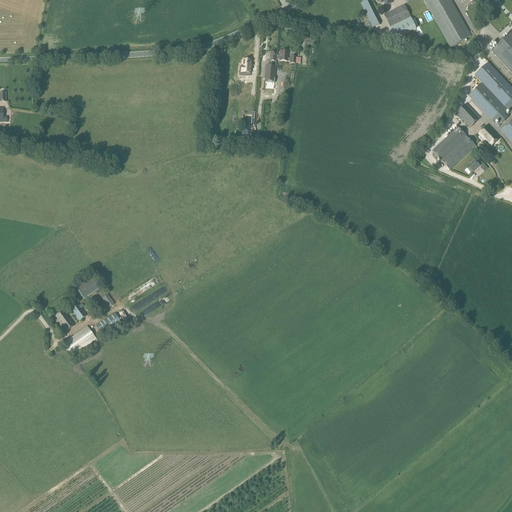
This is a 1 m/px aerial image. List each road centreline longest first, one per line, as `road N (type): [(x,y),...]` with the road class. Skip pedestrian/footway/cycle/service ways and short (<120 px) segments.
road 1 (unclassified): [(0,58),(189,48),(246,31),(301,0)]
road 2 (track): [(511,200),(437,167),(428,148),(474,67),(485,0)]
